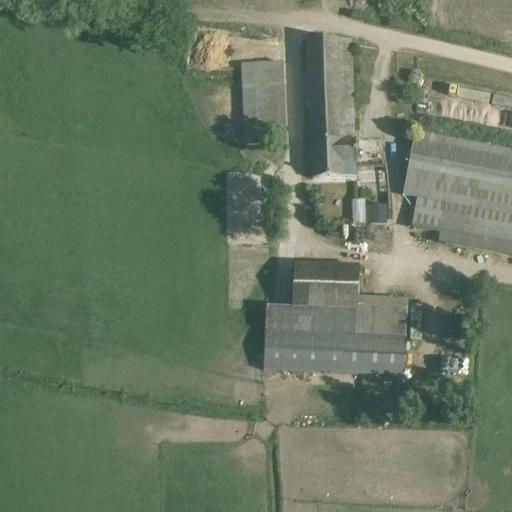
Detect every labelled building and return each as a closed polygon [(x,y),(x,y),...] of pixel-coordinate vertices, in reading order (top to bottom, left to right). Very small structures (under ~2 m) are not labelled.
[(307,42),(310,180),(355,178),(351,40),(307,42)] [(241,66),(244,147),(285,145),(281,64),(241,66)] [(511,151),(415,133),(403,196),(418,199),(412,230),(440,235),(438,244),(511,258),(511,151)] [(360,171),(361,184),(381,183),(380,171),(360,171)] [(351,203),(351,225),(351,226),(365,226),(364,203),(351,203)] [(385,211),(368,212),(368,226),(385,225),(385,211)] [(263,373),(403,379),(407,301),(357,299),(358,268),(293,267),(291,312),(265,311),(263,373)]
